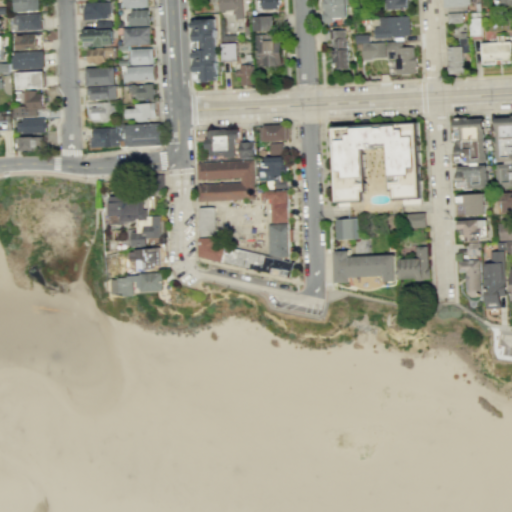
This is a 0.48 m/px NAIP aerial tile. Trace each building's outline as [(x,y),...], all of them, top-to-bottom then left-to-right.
[(15,0),(16,12),(26,12),(29,14),(42,13),(41,0),(15,0)] [(148,0),(123,0),(123,8),(149,7),(148,0)] [(244,18),(243,0),(218,0),(219,11),(235,10),(236,19),(244,18)] [(259,0),(259,9),(278,8),(278,5),(280,5),(279,0),(259,0)] [(332,24),(322,25),(321,16),(324,14),(322,0),(343,0),(345,19),(332,20),(332,24)] [(383,10),(383,0),(405,0),(406,9),(383,10)] [(109,18),(109,14),(112,14),(111,1),(86,3),(87,9),(84,9),(85,19),(109,18)] [(149,10),(132,10),(132,14),(128,14),(128,24),(133,24),(133,26),(149,25),(149,10)] [(468,12),(469,35),(481,35),(480,11),(468,12)] [(446,12),(447,23),(462,22),(462,12),(446,12)] [(14,14),(14,24),(19,24),(19,33),(40,32),(40,29),(42,29),(42,14),(14,14)] [(272,15),(252,16),(253,31),(273,29),(272,15)] [(378,27),(377,18),(407,16),(408,26),(408,37),(373,39),(372,28),(378,27)] [(215,48),(214,18),(192,19),(192,21),(190,22),(190,25),(192,27),(192,29),(193,29),(193,35),(192,36),(192,38),(194,40),(193,41),(192,41),(191,43),(191,47),(192,48),(193,48),(193,49),(215,48)] [(125,45),(151,44),(150,26),(124,28),(125,45)] [(83,47),(105,46),(105,45),(114,44),(113,29),(85,31),(85,35),(83,35),(83,47)] [(347,69),(332,70),(331,62),(329,62),(329,50),(332,50),(332,39),(328,39),(328,30),(343,29),(343,38),(345,37),(347,69)] [(258,67),(283,66),(281,33),(256,35),(258,67)] [(42,34),(18,35),(19,50),(43,49),(42,34)] [(367,35),(367,43),(353,43),(353,35),(367,35)] [(481,42),(482,64),(511,62),(511,51),(511,41),(504,41),(504,35),(497,35),(497,41),(481,42)] [(384,42),(401,41),(401,49),(412,48),(412,56),(415,56),(415,68),(413,68),(413,74),(393,75),(392,59),(385,59),(384,42)] [(361,44),(367,43),(383,42),(384,58),(362,60),(361,44)] [(221,44),(222,62),(238,61),(237,43),(221,44)] [(447,46),(448,73),(464,72),(462,45),(447,46)] [(153,46),(134,47),(134,49),(132,49),(132,64),(154,64),(153,46)] [(90,64),(96,63),(96,65),(103,65),(103,62),(114,62),(114,47),(97,48),(97,49),(89,50),(90,64)] [(215,48),(193,49),(193,51),(192,52),(192,56),(193,57),(194,63),(192,64),(192,77),(197,81),(208,81),(208,79),(216,79),(215,48)] [(44,51),(15,52),(15,56),(13,57),(14,69),(45,67),(44,51)] [(0,63),(10,63),(10,72),(0,72),(0,63)] [(237,77),(241,77),(242,85),(256,84),(255,64),(241,65),(241,70),(237,70),(237,77)] [(126,83),(130,83),(130,81),(156,79),(155,65),(129,67),(129,73),(125,73),(126,83)] [(116,85),(115,67),(86,68),(87,86),(116,85)] [(44,71),(17,72),(18,89),(45,88),(44,71)] [(154,100),(154,94),(156,94),(156,89),(154,89),(154,83),(131,84),(132,95),(136,95),(136,101),(154,100)] [(117,99),(116,85),(87,87),(88,94),(90,94),(91,100),(117,99)] [(15,118),(38,116),(38,109),(45,109),(44,94),(38,95),(37,90),(25,91),(26,99),(24,99),(25,106),(14,107),(15,118)] [(88,117),(95,123),(112,122),(112,116),(118,115),(117,105),(111,105),(111,102),(88,103),(88,117)] [(128,118),(135,118),(136,122),(149,121),(149,118),(157,117),(156,103),(136,104),(136,108),(127,108),(128,118)] [(0,130),(11,130),(10,115),(2,115),(1,111),(0,111),(0,130)] [(456,141),(454,141),(454,132),(456,132),(455,118),(469,117),(469,120),(485,119),(486,139),(456,141)] [(45,133),(45,118),(23,119),(23,122),(17,122),(17,133),(45,133)] [(511,138),(497,139),(496,118),(511,118),(511,138)] [(93,147),(120,145),(120,140),(124,140),(123,123),(116,123),(116,128),(94,129),(95,139),(93,139),(93,147)] [(125,125),(126,146),(159,144),(158,123),(125,125)] [(336,202),(332,127),(416,123),(420,198),(393,199),(393,189),(390,189),(387,143),(374,144),(374,149),(364,149),(366,190),(362,190),(363,200),(336,202)] [(261,140),(289,139),(288,124),(263,125),(263,127),(260,127),(261,140)] [(207,131),(208,138),(206,139),(206,149),(210,149),(211,156),(224,155),(224,156),(236,156),(235,138),(239,138),(239,129),(222,130),(222,128),(211,129),(211,131),(207,131)] [(21,137),(21,151),(44,150),(43,136),(21,137)] [(511,138),(497,139),(498,162),(511,161),(511,138)] [(456,141),(457,156),(455,157),(455,162),(462,162),(463,165),(488,163),(486,139),(456,141)] [(240,142),(241,159),(255,158),(254,142),(240,142)] [(270,143),(271,156),(284,155),(284,143),(270,143)] [(286,156),(266,157),(266,162),(263,162),(263,164),(260,164),(261,178),(267,178),(267,181),(282,180),(281,174),(287,174),(286,156)] [(200,201),(256,198),(255,160),(198,162),(199,180),(242,178),(243,182),(200,184),(200,201)] [(511,163),(498,164),(499,188),(511,187),(511,163)] [(457,187),(463,187),(463,190),(488,189),(487,164),(457,166),(458,181),(456,181),(457,187)] [(163,174),(164,190),(152,191),(152,175),(163,174)] [(202,256),(292,278),(296,262),(293,262),(289,189),(266,190),(266,199),(271,199),(273,225),(270,225),(272,255),(218,242),(217,207),(200,207),(202,256)] [(511,192),(511,213),(505,214),(504,203),(500,203),(499,193),(511,192)] [(113,225),(126,225),(125,222),(137,222),(137,219),(150,218),(149,209),(146,209),(145,194),(109,196),(110,216),(113,216),(113,225)] [(457,214),(459,216),(485,214),(484,194),(456,195),(457,214)] [(410,214),(410,228),(426,227),(426,213),(410,214)] [(162,216),(150,217),(150,220),(140,220),(140,232),(134,232),(135,247),(150,247),(149,237),(163,237),(162,216)] [(337,219),(338,240),(364,238),(363,218),(337,219)] [(458,221),(458,229),(461,228),(462,242),(481,241),(481,238),(485,237),(488,235),(487,220),(458,221)] [(511,221),(497,223),(498,241),(511,239),(511,221)] [(502,308),(501,300),(503,300),(503,296),(508,296),(505,242),(497,242),(497,251),(491,252),(492,262),(486,262),(488,309),(502,308)] [(399,259),(400,279),(423,278),(423,272),(429,271),(428,246),(417,247),(417,259),(399,259)] [(164,266),(164,248),(138,249),(138,250),(134,250),(135,261),(139,261),(139,273),(161,272),(161,266),(164,266)] [(336,251),(337,283),(352,282),(352,278),(386,276),(386,282),(397,281),(395,254),(351,256),(351,251),(336,251)] [(460,273),(465,272),(467,293),(471,297),(478,297),(482,292),(480,260),(459,261),(460,273)] [(115,294),(127,294),(127,296),(137,296),(136,282),(140,281),(140,288),(145,288),(145,291),(167,291),(166,273),(143,273),(143,275),(130,276),(130,277),(120,278),(120,279),(115,279),(115,294)]
